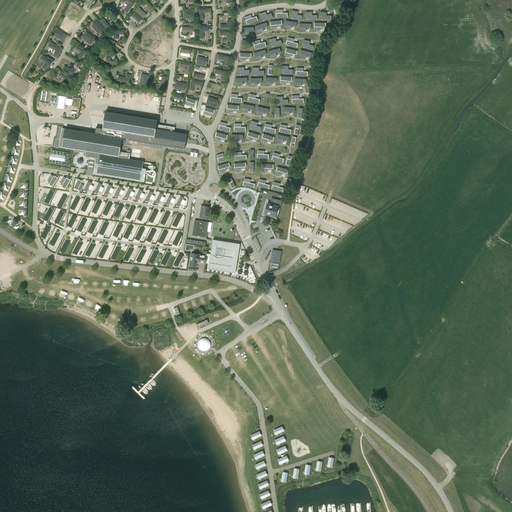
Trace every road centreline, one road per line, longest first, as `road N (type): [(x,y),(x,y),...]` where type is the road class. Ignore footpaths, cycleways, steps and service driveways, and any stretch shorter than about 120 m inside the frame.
road 1 (unclassified): [(271,299),(233,279),(54,257),(0,231)]
road 2 (unclassified): [(450,511),(419,465),(327,383),(271,299)]
road 3 (track): [(173,304),(138,290),(38,282),(22,267)]
